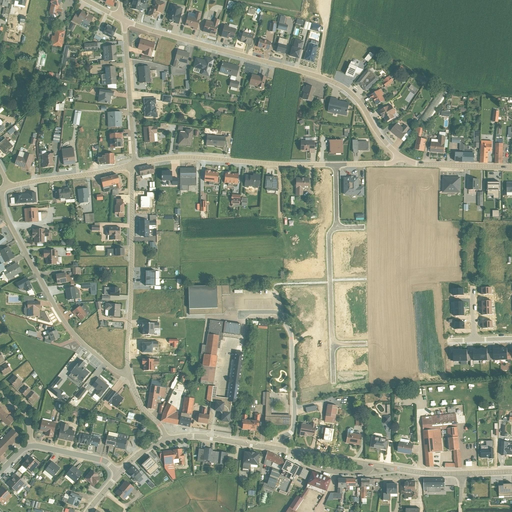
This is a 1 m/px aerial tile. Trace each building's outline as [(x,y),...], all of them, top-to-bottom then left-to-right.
[(0,0),(0,7),(2,8),(2,7),(7,8),(8,0),(0,0)] [(60,3),(61,0),(52,0),(50,4),(51,4),(48,14),(49,15),(49,16),(50,17),(51,19),(53,19),(54,18),(56,17),(56,16),(57,15),(60,16),(62,10),(61,10),(63,4),(60,3)] [(133,0),(131,10),(139,12),(141,5),(145,6),(145,5),(147,5),(148,0),(133,0)] [(150,9),(148,16),(151,17),(151,18),(156,19),(157,15),(158,15),(159,13),(161,14),(164,4),(154,1),(153,5),(155,6),(155,7),(152,6),(151,10),(150,9)] [(181,8),(171,5),(169,11),(167,18),(169,19),(169,21),(170,23),(173,22),(174,21),(175,21),(174,23),(178,25),(182,9),(181,9),(181,8)] [(75,15),(71,22),(79,26),(86,29),(92,18),(82,12),(79,17),(75,15)] [(196,31),(201,14),(195,13),(195,15),(188,13),(185,26),(193,28),(192,29),(196,31)] [(285,17),(280,16),(279,24),(278,24),(277,30),(286,32),(287,26),(284,25),(285,17)] [(215,35),(219,21),(214,19),(213,23),(206,21),(203,32),(215,35)] [(321,26),(311,23),(309,30),(319,33),(321,26)] [(221,37),(228,39),(228,38),(233,39),(236,30),(234,29),(235,26),(229,25),(228,26),(224,25),(221,37)] [(106,26),(103,34),(105,35),(105,36),(111,39),(116,30),(112,28),(111,29),(106,26)] [(65,32),(55,30),(54,37),(51,36),(50,43),(53,43),(52,46),(62,48),(65,32)] [(241,39),(240,42),(244,43),(244,44),(246,44),(251,45),(253,35),(243,32),(242,36),(241,36),(240,38),(241,39)] [(287,41),(279,38),(277,43),(278,44),(277,48),(276,48),(276,50),(276,52),(281,54),(281,53),(284,54),(287,41)] [(259,40),(257,47),(268,50),(270,43),(259,40)] [(292,47),(289,56),(295,58),(298,59),(299,57),(303,42),(295,40),(292,47)] [(316,46),(318,42),(311,40),(310,44),(309,43),(304,60),(307,61),(309,62),(310,62),(313,63),(315,55),(317,46),(316,46)] [(140,41),(138,50),(144,52),(143,56),(151,58),(151,57),(153,58),(155,52),(152,51),(154,44),(140,41)] [(92,44),(84,45),(84,53),(97,52),(96,43),(92,44)] [(102,48),(103,62),(116,61),(114,45),(114,47),(102,48)] [(177,51),(173,67),(177,68),(179,63),(186,64),(189,54),(177,51)] [(208,77),(213,60),(205,58),(204,61),(196,59),(193,68),(201,71),(200,75),(208,77)] [(236,77),(238,67),(222,63),(219,73),(231,76),(230,80),(235,81),(236,77)] [(346,75),(353,78),(357,68),(350,65),(346,75)] [(138,68),(140,84),(150,83),(149,67),(138,68)] [(102,82),(102,86),(115,85),(114,68),(104,69),(105,81),(102,82)] [(365,91),(378,79),(374,74),(367,69),(357,83),(360,86),(365,91)] [(398,75),(395,71),(382,82),(383,83),(382,84),(385,87),(393,81),(392,80),(398,75)] [(252,75),(249,85),(259,88),(260,89),(261,88),(262,89),(265,78),(261,76),(260,78),(252,75)] [(230,90),(236,92),(237,89),(239,82),(230,80),(229,87),(231,87),(230,90)] [(56,105),(55,111),(63,112),(66,84),(64,84),(62,104),(58,104),(58,105),(56,105)] [(304,92),(302,100),(312,103),(313,97),(312,97),(315,89),(307,87),(306,88),(304,87),(303,87),(301,91),(304,92)] [(429,123),(447,92),(440,89),(422,120),(429,123)] [(381,90),(369,97),(371,100),(373,99),(377,105),(381,103),(383,105),(386,103),(385,102),(384,101),(385,101),(381,96),(384,94),(381,90)] [(99,91),(97,103),(109,104),(110,97),(112,97),(113,93),(99,91)] [(337,100),(331,98),(328,113),(346,117),(349,104),(337,101),(337,100)] [(152,117),(153,118),(157,118),(157,114),(156,113),(156,108),(155,108),(155,105),(156,105),(155,99),(144,100),(144,105),(145,105),(145,109),(144,109),(144,111),(143,111),(144,113),(145,118),(152,117)] [(383,117),(385,120),(386,120),(387,122),(394,118),(393,115),(395,113),(391,106),(388,107),(388,106),(379,112),(382,118),(383,117)] [(75,112),(72,125),(78,126),(81,112),(75,111),(75,112)] [(121,113),(107,114),(108,128),(121,128),(121,113)] [(408,132),(410,129),(405,125),(402,128),(399,125),(399,124),(398,124),(397,124),(397,123),(390,131),(401,140),(390,131),(403,142),(410,133),(408,132)] [(15,125),(7,132),(10,136),(15,131),(16,132),(18,130),(15,125)] [(157,134),(156,127),(143,128),(145,143),(154,142),(157,142),(156,134),(157,134)] [(415,150),(423,152),(426,140),(420,139),(421,134),(422,134),(423,129),(415,127),(413,133),(414,133),(413,138),(417,138),(415,150)] [(501,135),(501,129),(497,129),(497,135),(497,137),(496,137),(496,144),(495,164),(502,164),(503,145),(503,140),(499,140),(499,138),(498,138),(500,138),(500,135),(501,135)] [(180,133),(178,145),(190,146),(192,130),(185,130),(185,133),(180,133)] [(445,133),(439,132),(439,136),(438,136),(438,140),(431,139),(430,152),(444,154),(445,133)] [(457,132),(452,132),(451,143),(459,144),(459,150),(462,151),(462,153),(455,153),(455,162),(463,162),(464,138),(464,135),(457,135),(457,132)] [(122,134),(109,135),(109,141),(110,141),(110,145),(114,145),(114,149),(122,148),(122,144),(121,144),(121,140),(122,140),(122,134)] [(223,148),(224,148),(224,136),(224,137),(208,136),(208,135),(207,135),(206,146),(206,145),(223,147),(223,148)] [(300,141),(300,151),(309,151),(309,153),(314,153),(314,141),(313,138),(305,138),(305,141),(300,141)] [(12,146),(14,144),(11,140),(9,142),(5,139),(0,143),(0,148),(6,155),(9,152),(8,151),(13,147),(12,146)] [(330,153),(342,153),(342,140),(330,141),(330,153)] [(353,141),(353,153),(358,153),(358,151),(368,151),(368,142),(357,143),(357,141),(353,141)] [(492,142),(481,141),(480,163),(487,164),(488,152),(491,152),(492,142)] [(61,150),(64,166),(75,164),(72,148),(61,150)] [(47,150),(40,151),(40,156),(42,156),(42,163),(41,163),(42,168),(53,167),(52,157),(53,157),(53,154),(48,154),(47,150)] [(473,150),(464,150),(463,162),(473,163),(474,154),(472,153),(473,150)] [(33,157),(19,152),(15,165),(20,167),(20,168),(28,170),(33,157)] [(98,163),(98,166),(113,166),(113,155),(104,155),(104,157),(102,157),(101,159),(97,159),(97,163),(98,163)] [(150,175),(154,173),(152,167),(149,168),(149,166),(138,169),(140,176),(141,176),(142,179),(151,177),(150,175)] [(196,186),(196,169),(180,169),(180,191),(188,191),(188,186),(196,186)] [(205,171),(204,182),(209,182),(208,185),(212,186),(213,183),(217,183),(218,173),(210,172),(210,171),(205,171)] [(171,172),(162,172),(162,182),(168,182),(168,185),(177,185),(177,179),(171,179),(171,172)] [(232,184),(237,184),(238,174),(234,174),(234,175),(231,175),(231,173),(224,172),(224,183),(228,184),(227,187),(232,187),(232,184)] [(257,188),(258,188),(259,175),(253,175),(253,176),(246,176),(245,180),(244,188),(248,188),(248,187),(254,187),(254,188),(257,189),(257,188)] [(121,192),(120,188),(117,176),(110,177),(112,186),(112,196),(118,195),(118,192),(121,192)] [(266,178),(266,176),(265,176),(264,188),(266,189),(266,191),(278,192),(277,190),(278,190),(277,178),(272,177),(272,176),(271,176),(271,178),(266,178)] [(110,177),(100,180),(104,193),(110,192),(109,190),(112,189),(112,186),(110,177)] [(344,179),(344,195),(345,195),(345,196),(350,196),(350,195),(357,195),(357,196),(364,196),(363,187),(357,187),(357,179),(353,179),(353,177),(348,177),(348,179),(344,179)] [(443,180),(443,193),(459,193),(460,178),(454,178),(454,179),(451,179),(450,178),(448,178),(448,179),(447,179),(447,180),(443,180)] [(296,179),(295,195),(302,196),(303,189),(308,189),(308,179),(296,179)] [(468,184),(468,190),(477,191),(479,191),(479,180),(477,180),(469,180),(469,184),(468,184)] [(492,183),(487,183),(487,184),(486,184),(486,191),(487,191),(487,196),(493,196),(493,199),(499,199),(499,182),(492,182),(492,183)] [(503,196),(507,196),(510,196),(510,198),(511,198),(511,183),(507,183),(507,192),(503,192),(503,196)] [(325,195),(321,195),(321,205),(334,205),(334,187),(325,187),(325,195)] [(66,204),(74,203),(74,200),(70,200),(69,188),(64,189),(64,190),(55,191),(56,200),(65,199),(65,201),(66,204)] [(77,190),(79,204),(88,203),(87,199),(88,199),(87,189),(77,190)] [(36,203),(35,193),(28,194),(27,194),(22,195),(22,196),(14,197),(14,198),(10,199),(11,205),(15,204),(36,203)] [(140,208),(150,208),(150,198),(153,198),(153,193),(146,193),(146,197),(140,197),(140,208)] [(232,195),(231,204),(239,205),(240,196),(232,195)] [(118,213),(118,218),(123,218),(123,213),(122,213),(122,211),(123,210),(123,208),(122,206),(123,200),(116,200),(115,206),(114,206),(114,215),(118,215),(118,213)] [(24,210),(25,223),(38,222),(37,209),(24,210)] [(84,215),(85,224),(94,223),(93,214),(84,215)] [(139,222),(139,230),(155,230),(155,226),(156,226),(156,216),(149,216),(149,222),(139,222)] [(109,230),(105,230),(105,236),(108,236),(108,241),(119,241),(119,228),(109,228),(109,230)] [(44,230),(32,230),(32,238),(34,238),(34,243),(36,243),(37,247),(42,247),(42,243),(44,243),(46,243),(46,237),(49,237),(48,230),(44,230)] [(159,235),(163,235),(163,232),(156,232),(156,230),(139,230),(140,237),(144,237),(144,238),(149,238),(149,234),(152,234),(152,237),(156,237),(156,236),(159,236),(159,235)] [(5,263),(14,258),(8,247),(0,251),(0,262),(1,264),(0,264),(0,268),(4,267),(2,264),(4,263),(5,263)] [(56,262),(61,262),(61,258),(58,258),(57,253),(56,253),(56,251),(42,251),(42,258),(46,258),(46,265),(48,265),(49,265),(56,265),(56,262)] [(4,274),(1,276),(4,281),(7,280),(8,280),(14,277),(15,278),(19,276),(18,274),(21,272),(19,268),(18,269),(17,267),(16,264),(6,269),(6,270),(3,271),(4,274)] [(71,285),(75,284),(74,278),(70,279),(69,275),(66,276),(66,274),(56,275),(57,284),(70,282),(71,285)] [(26,279),(16,284),(20,291),(21,290),(22,291),(23,291),(24,291),(25,291),(26,292),(28,291),(30,290),(31,289),(29,284),(26,279)] [(90,292),(96,291),(96,283),(80,284),(80,290),(90,289),(90,292)] [(230,286),(188,287),(189,315),(222,314),(224,312),(225,311),(225,309),(224,308),(222,306),(222,295),(230,295),(230,286)] [(65,289),(67,300),(76,299),(77,299),(80,299),(79,291),(75,288),(65,289)] [(118,288),(104,288),(104,295),(118,296),(119,292),(118,292),(118,288)] [(25,315),(25,316),(25,317),(38,316),(38,311),(38,309),(39,309),(39,302),(33,302),(33,299),(23,297),(23,302),(24,303),(24,309),(24,314),(25,315)] [(106,316),(119,317),(120,306),(120,305),(108,304),(105,304),(104,311),(105,311),(105,315),(106,316)] [(80,306),(72,312),(74,315),(76,315),(81,321),(87,316),(80,306)] [(203,355),(216,356),(217,348),(219,349),(220,340),(222,341),(222,337),(223,336),(223,334),(224,322),(210,320),(208,335),(207,335),(206,346),(202,345),(200,354),(203,355)] [(224,322),(223,334),(235,336),(239,336),(241,325),(224,322)] [(159,323),(142,323),(142,328),(142,335),(143,335),(143,337),(150,337),(150,335),(154,335),(154,328),(159,328),(159,323)] [(45,340),(44,342),(44,343),(50,344),(51,342),(59,338),(56,331),(49,334),(47,331),(42,333),(43,336),(45,340)] [(152,348),(157,348),(158,342),(146,342),(146,343),(142,343),(141,348),(142,348),(142,353),(152,353),(152,348)] [(216,397),(215,402),(213,411),(220,412),(222,415),(221,421),(228,422),(230,413),(231,403),(236,403),(243,353),(242,353),(235,352),(233,361),(231,360),(226,398),(216,397)] [(216,356),(203,355),(200,384),(207,385),(207,382),(213,382),(214,375),(217,356),(216,356)] [(82,368),(85,364),(80,360),(70,373),(73,376),(71,379),(75,382),(78,379),(81,382),(89,374),(82,368)] [(142,360),(142,365),(143,365),(143,371),(153,371),(153,365),(158,365),(158,360),(142,360)] [(4,375),(11,371),(8,367),(8,366),(6,364),(4,362),(0,364),(0,372),(1,371),(4,375)] [(180,374),(177,381),(183,383),(186,377),(180,374)] [(21,382),(14,376),(9,382),(12,385),(11,386),(13,388),(16,391),(22,384),(21,382)] [(54,384),(58,387),(63,381),(59,377),(54,384)] [(172,383),(170,388),(173,390),(178,378),(175,377),(173,382),(172,383)] [(108,387),(98,379),(92,387),(97,391),(94,394),(99,398),(108,387)] [(151,381),(147,409),(155,410),(156,400),(160,400),(160,397),(164,397),(167,385),(163,384),(163,382),(151,381)] [(25,397),(31,391),(26,386),(25,387),(22,384),(16,391),(18,393),(20,392),(19,393),(21,395),(22,394),(25,397)] [(87,391),(83,387),(75,397),(79,400),(87,391)] [(37,397),(31,391),(25,397),(28,400),(27,401),(30,403),(29,404),(32,406),(39,399),(37,397)] [(266,393),(265,406),(265,425),(289,426),(290,416),(271,415),(271,411),(272,411),(272,400),(269,400),(269,393),(269,391),(266,391),(266,393)] [(114,392),(106,401),(110,404),(111,404),(116,408),(123,400),(117,395),(117,394),(114,392)] [(163,412),(161,422),(189,428),(190,420),(194,399),(184,398),(182,413),(181,413),(180,417),(177,416),(178,412),(176,412),(175,411),(177,409),(167,404),(163,412)] [(160,405),(158,414),(161,414),(167,403),(164,402),(162,405),(160,405)] [(337,406),(327,405),(325,417),(335,418),(337,406)] [(196,414),(195,419),(198,420),(197,423),(208,424),(209,416),(208,416),(206,415),(207,409),(202,409),(201,415),(199,414),(196,414)] [(359,412),(357,412),(357,416),(358,416),(358,419),(355,419),(355,426),(364,426),(363,418),(360,418),(360,415),(359,412)] [(249,421),(249,430),(255,430),(256,426),(258,426),(259,414),(254,413),(254,421),(249,421)] [(14,421),(6,414),(0,420),(8,427),(14,421)] [(457,428),(457,427),(456,414),(421,417),(423,431),(422,431),(426,467),(433,467),(432,453),(442,452),(440,430),(447,429),(457,428)] [(249,430),(249,421),(246,421),(247,416),(242,415),(241,420),(242,420),(241,425),(242,425),(242,429),(249,430)] [(383,416),(383,424),(390,424),(390,420),(391,420),(391,417),(390,417),(390,416),(383,416)] [(51,421),(43,419),(40,431),(44,432),(45,431),(46,431),(45,436),(52,437),(55,423),(51,422),(51,421)] [(313,437),(315,424),(310,423),(310,425),(301,424),(299,436),(304,436),(304,435),(313,437)] [(68,425),(61,424),(58,439),(72,442),(74,431),(68,430),(68,425)] [(458,428),(457,427),(457,428),(447,429),(449,451),(459,450),(458,428)] [(332,430),(322,428),(321,434),(324,434),(323,440),(330,442),(332,430)] [(349,429),(348,430),(345,443),(359,445),(361,435),(352,434),(353,431),(352,429),(349,429)] [(20,437),(12,430),(5,437),(13,443),(15,441),(16,441),(20,437)] [(107,436),(105,446),(114,448),(117,434),(108,432),(108,436),(107,436)] [(79,434),(76,434),(76,438),(78,439),(78,443),(88,445),(90,437),(90,436),(79,434)] [(128,441),(126,440),(127,436),(118,434),(117,438),(114,448),(126,450),(128,441)] [(90,437),(88,445),(97,447),(98,446),(99,445),(100,439),(99,439),(100,436),(93,435),(92,437),(90,437)] [(5,437),(0,442),(0,444),(6,450),(13,443),(5,437)] [(378,438),(371,437),(371,441),(370,441),(370,443),(371,444),(370,447),(376,448),(375,450),(380,451),(380,449),(386,450),(387,440),(381,439),(381,438),(379,438),(378,438)] [(400,440),(400,442),(399,442),(398,452),(411,454),(413,444),(409,444),(409,441),(408,440),(401,439),(400,440)] [(502,442),(501,455),(506,456),(506,455),(511,454),(511,442),(508,443),(508,442),(502,442)] [(489,445),(484,445),(484,448),(481,449),(481,458),(489,458),(489,459),(493,459),(493,448),(489,448),(489,445)] [(204,450),(199,450),(197,462),(203,462),(203,461),(209,462),(209,463),(211,463),(212,452),(212,450),(204,449),(204,450)] [(181,454),(181,450),(179,450),(173,450),(173,451),(159,452),(160,460),(163,460),(164,468),(172,480),(175,479),(174,465),(173,464),(178,463),(179,466),(184,465),(183,454),(181,454)] [(212,452),(211,463),(218,464),(225,465),(227,453),(212,452)] [(274,454),(267,452),(263,465),(270,467),(270,466),(280,471),(285,460),(274,454)] [(251,453),(244,453),(242,469),(242,472),(247,473),(248,470),(250,470),(250,467),(256,468),(258,454),(251,453)] [(38,464),(30,457),(22,466),(30,473),(38,464)] [(144,462),(141,465),(150,475),(159,467),(151,458),(150,457),(144,462)] [(304,480),(308,472),(285,460),(280,470),(297,479),(298,477),(304,480)] [(42,474),(50,480),(52,478),(53,478),(60,469),(51,462),(44,471),(42,474)] [(133,466),(127,471),(130,474),(129,475),(132,478),(134,477),(137,481),(142,476),(139,473),(139,472),(133,466)] [(66,476),(64,477),(72,484),(73,482),(74,483),(81,474),(73,467),(65,475),(66,476)] [(98,476),(91,471),(84,479),(93,487),(100,479),(97,477),(98,476)] [(310,490),(324,495),(330,479),(311,472),(305,488),(299,497),(296,496),(285,511),(295,511),(310,490)] [(20,480),(14,474),(12,477),(12,478),(7,484),(18,494),(23,488),(22,487),(25,484),(22,482),(24,480),(25,481),(27,477),(24,476),(23,475),(22,478),(20,480)] [(345,488),(345,479),(337,479),(337,494),(330,493),(326,501),(332,501),(332,499),(341,499),(341,494),(342,494),(342,488),(345,488)] [(357,484),(357,480),(355,480),(355,479),(345,479),(345,488),(345,491),(352,491),(353,487),(355,487),(355,483),(357,484)] [(373,483),(373,479),(360,479),(361,502),(362,502),(362,504),(366,504),(366,502),(366,499),(371,499),(372,493),(366,492),(366,490),(369,490),(369,487),(373,487),(373,485),(374,485),(374,483),(373,483)] [(445,487),(445,479),(423,479),(423,491),(426,491),(426,493),(440,493),(440,487),(445,487)] [(115,493),(124,501),(134,489),(125,481),(115,493)] [(405,485),(401,485),(401,495),(405,495),(405,499),(408,499),(408,498),(411,498),(416,498),(416,490),(415,490),(415,484),(416,484),(416,483),(413,483),(411,481),(406,481),(406,483),(404,483),(405,485)] [(264,483),(261,482),(259,487),(259,488),(259,489),(261,490),(260,492),(263,493),(259,502),(265,504),(266,504),(269,495),(271,496),(275,487),(264,483)] [(511,496),(511,484),(503,484),(503,486),(498,486),(499,497),(511,496)] [(382,494),(383,502),(384,502),(384,501),(390,500),(390,497),(397,497),(396,485),(386,485),(386,494),(382,494)] [(11,496),(2,487),(0,489),(0,502),(3,505),(11,496)] [(63,498),(61,501),(77,507),(79,501),(80,501),(82,498),(71,493),(70,496),(65,494),(63,498)]
